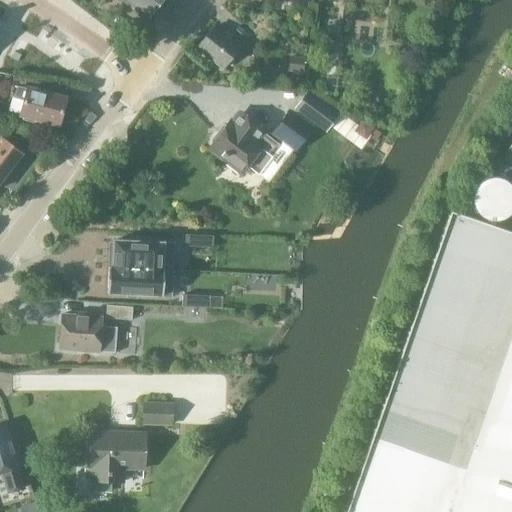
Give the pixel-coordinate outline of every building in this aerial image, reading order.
[(120,0),(146,21),(162,0),(120,0)] [(214,26),(197,47),(223,68),(240,47),(214,26)] [(68,96),(27,86),(26,89),(16,86),(13,98),(23,100),(19,117),(23,118),(22,120),(35,123),(36,122),(60,128),(68,96)] [(311,127),(288,111),(272,133),(294,149),(311,127)] [(210,147),(242,171),(246,164),(258,173),(279,145),(261,132),(263,130),(240,113),(231,124),(228,122),(220,134),(215,134),(211,139),(212,144),(210,147)] [(0,178),(20,153),(0,138),(0,178)] [(511,511),(511,232),(504,230),(450,211),(345,511),(511,511)] [(185,234),(185,246),(212,248),(213,236),(185,234)] [(112,264),(112,267),(171,270),(173,243),(113,240),(113,244),(110,243),(109,263),(112,264)] [(108,267),(107,293),(170,296),(171,270),(112,267),(108,267)] [(182,294),(182,306),(210,307),(210,295),(182,294)] [(105,305),(104,318),(130,320),(131,307),(105,305)] [(101,317),(61,314),(58,349),(98,352),(101,317)] [(15,467),(18,466),(4,424),(0,425),(0,471),(2,471),(9,492),(21,488),(15,467)] [(120,432),(120,433),(90,431),(87,480),(119,482),(119,468),(142,469),(144,434),(120,432)]
